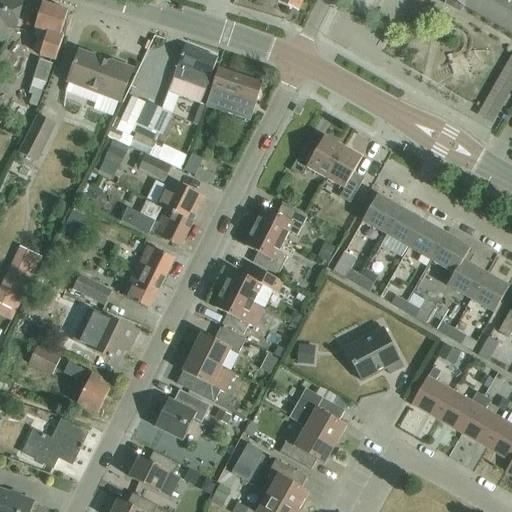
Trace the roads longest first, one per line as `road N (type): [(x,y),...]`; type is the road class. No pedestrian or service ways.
road 1 (residential): [(72,511),(298,59)]
road 2 (tertiary): [(511,180),(298,59)]
road 3 (tertiary): [(298,59),(109,0)]
road 4 (residential): [(511,242),(390,171)]
